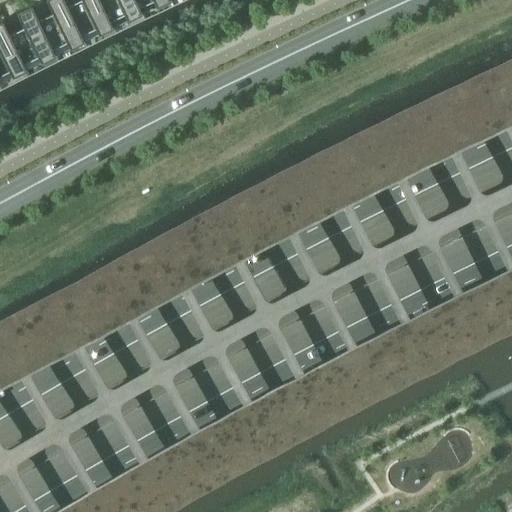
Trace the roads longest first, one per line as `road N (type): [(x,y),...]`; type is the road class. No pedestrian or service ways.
road 1 (motorway): [(511,131),(0,395)]
road 2 (motorway): [(35,511),(247,390),(511,260)]
road 3 (secondary): [(409,0),(51,176)]
